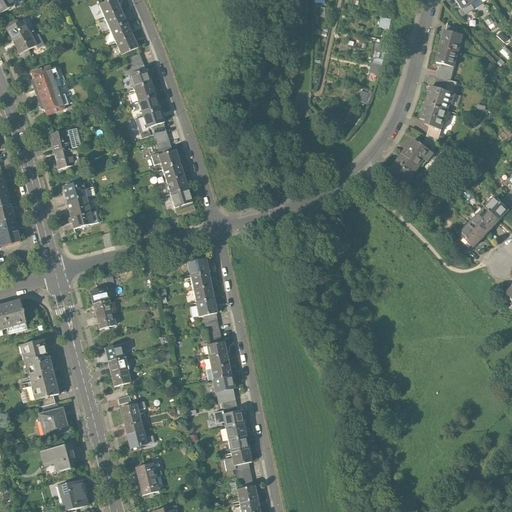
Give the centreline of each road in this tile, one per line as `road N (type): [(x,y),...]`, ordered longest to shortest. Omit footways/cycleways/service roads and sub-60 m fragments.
road 1 (residential): [(434,0),(417,80),(394,133),(318,200),(218,227)]
road 2 (residential): [(218,227),(278,511)]
road 3 (tertiary): [(118,511),(58,277)]
road 4 (residential): [(138,0),(177,91),(218,227)]
road 5 (tertiary): [(58,277),(0,80)]
road 6 (residential): [(218,227),(58,277)]
